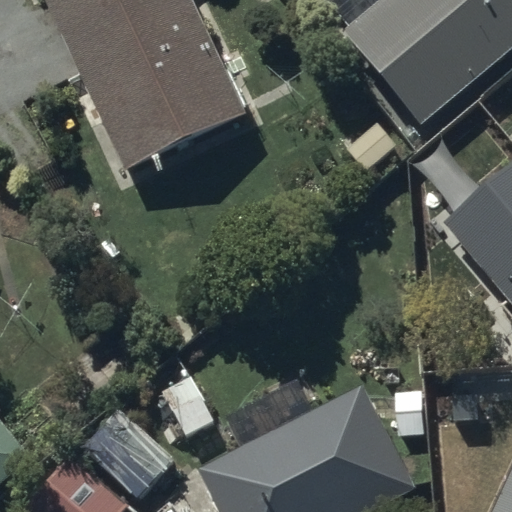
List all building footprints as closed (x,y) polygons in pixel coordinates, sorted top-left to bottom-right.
[(46,0),(61,31),(128,0),(46,0)] [(245,108),(193,0),(128,0),(61,31),(124,165),(245,108)] [(511,61),(511,0),(396,0),(346,42),(424,135),(511,61)] [(511,502),(511,381),(474,374),(450,490),(511,502)] [(402,511),(420,503),(365,396),(199,481),(215,511),(402,511)] [(139,506),(175,466),(121,417),(84,457),(139,506)] [(0,496),(35,468),(0,426),(0,496)] [(125,511),(72,466),(32,511),(125,511)]
